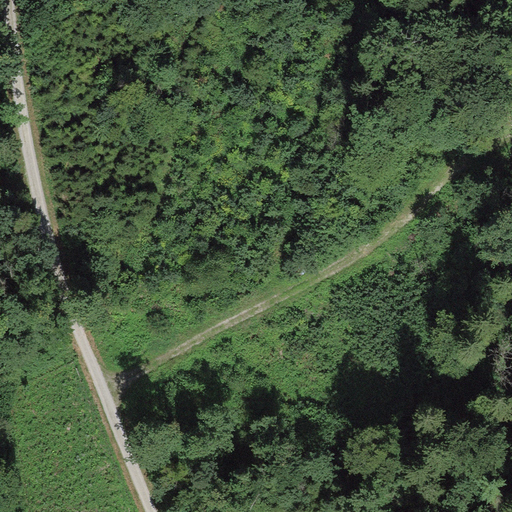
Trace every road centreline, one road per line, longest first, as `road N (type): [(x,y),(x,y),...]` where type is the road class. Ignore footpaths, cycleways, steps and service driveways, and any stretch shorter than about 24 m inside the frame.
road 1 (track): [(151,511),(54,262),(7,0)]
road 2 (track): [(101,388),(373,241),(470,151),(511,129)]
